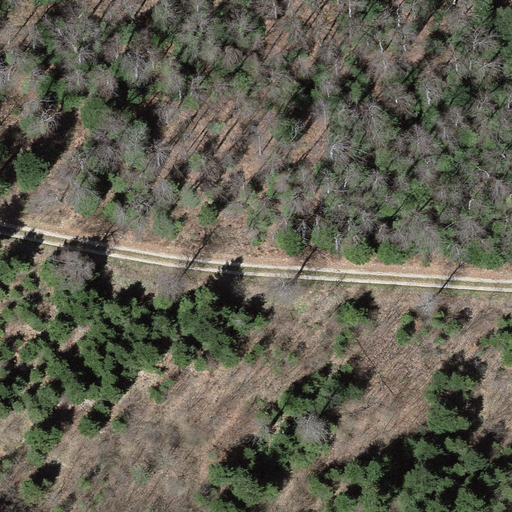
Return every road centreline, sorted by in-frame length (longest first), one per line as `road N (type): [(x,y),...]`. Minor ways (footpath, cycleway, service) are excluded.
road 1 (track): [(511,285),(265,273),(0,226)]
road 2 (track): [(124,0),(0,21)]
